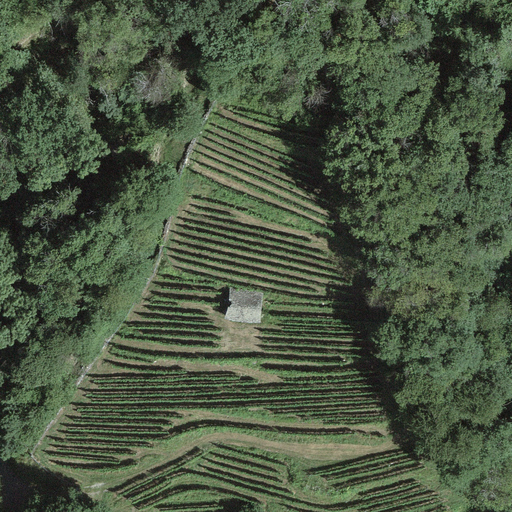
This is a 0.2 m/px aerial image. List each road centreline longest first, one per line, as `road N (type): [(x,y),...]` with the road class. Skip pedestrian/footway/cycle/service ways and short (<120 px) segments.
road 1 (track): [(20,492),(89,489),(213,437),(280,447),(380,442)]
road 2 (unclassified): [(0,263),(16,288),(0,386)]
